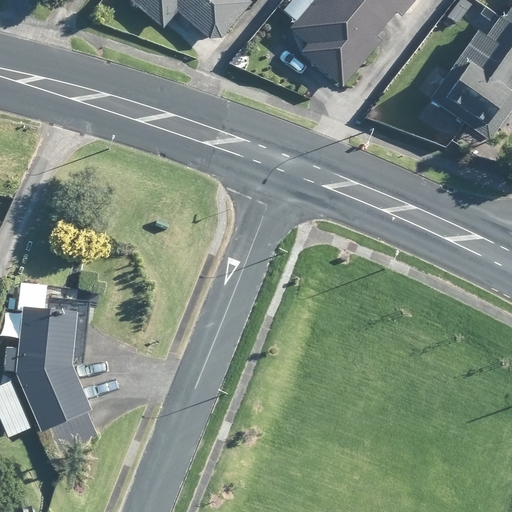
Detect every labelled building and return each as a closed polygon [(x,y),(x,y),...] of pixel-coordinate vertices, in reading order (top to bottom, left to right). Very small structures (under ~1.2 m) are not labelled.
[(251,4),(246,0),(127,0),(162,30),(167,24),(177,12),(209,39),(220,40),(251,4)] [(374,38),(385,25),(355,0),(312,0),(288,29),(293,33),(308,45),(302,52),(300,54),(312,63),(339,87),(342,84),(376,44),(378,41),(374,38)] [(355,0),(385,25),(395,13),(400,17),(405,11),(414,0),(355,0)] [(511,5),(502,20),(511,26),(511,5)] [(511,26),(502,20),(499,18),(485,38),(476,32),(429,100),(488,142),(511,108),(511,26)] [(61,453),(96,438),(86,414),(88,413),(70,371),(76,312),(22,307),(18,349),(6,348),(4,372),(14,372),(40,433),(50,429),(61,453)]
